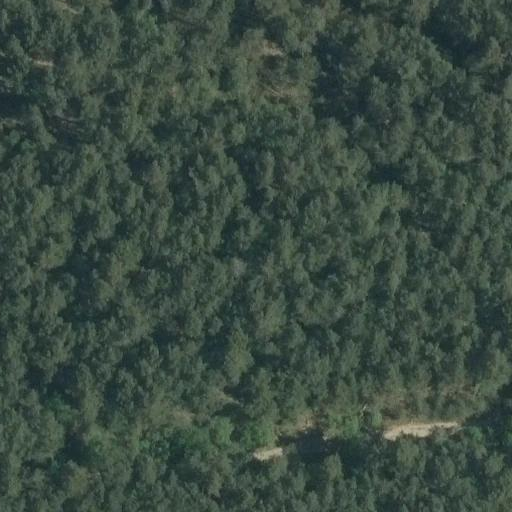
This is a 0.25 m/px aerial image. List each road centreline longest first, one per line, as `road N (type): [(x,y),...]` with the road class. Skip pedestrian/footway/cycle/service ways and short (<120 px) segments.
road 1 (track): [(0,53),(306,121),(337,145),(511,364)]
road 2 (track): [(0,489),(511,423)]
